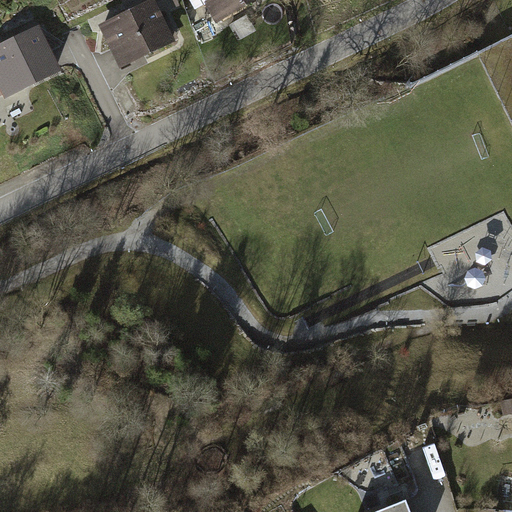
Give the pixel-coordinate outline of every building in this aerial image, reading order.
[(202,0),(216,23),(256,0),(202,0)] [(157,5),(103,29),(122,71),(176,46),(157,5)] [(511,110),(511,33),(483,46),(511,110)] [(42,38),(0,55),(0,89),(5,103),(60,80),(42,38)] [(435,441),(424,444),(434,477),(446,474),(435,441)] [(409,511),(405,500),(375,511),(409,511)]
